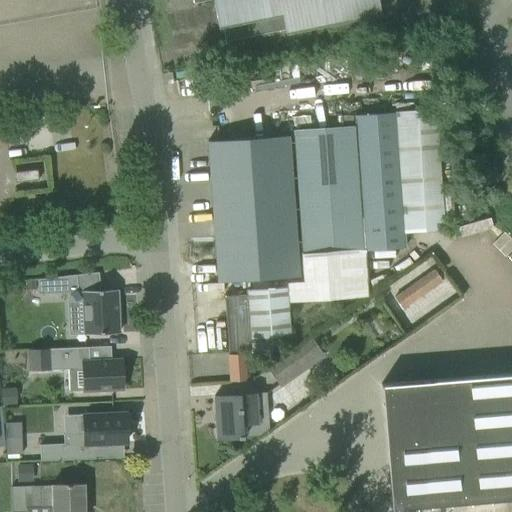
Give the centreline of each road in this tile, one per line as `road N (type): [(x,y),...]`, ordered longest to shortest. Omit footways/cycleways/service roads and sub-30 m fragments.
road 1 (residential): [(176,511),(160,239)]
road 2 (residential): [(160,239),(155,118),(129,0)]
road 3 (residential): [(0,256),(160,239)]
